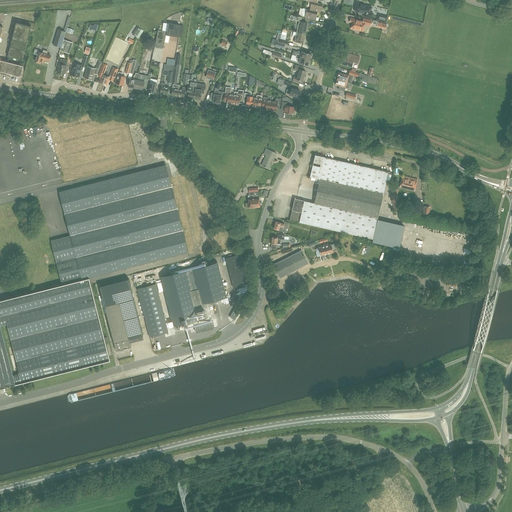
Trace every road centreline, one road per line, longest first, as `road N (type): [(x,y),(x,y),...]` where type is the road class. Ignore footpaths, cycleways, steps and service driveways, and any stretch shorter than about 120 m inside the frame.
road 1 (primary): [(0,490),(291,423)]
road 2 (unclassified): [(0,402),(224,343),(249,322),(260,298)]
road 3 (unclassified): [(433,511),(407,464),(361,442),(281,439),(180,456)]
road 4 (residential): [(55,95),(65,84),(303,122)]
road 5 (unclassified): [(0,504),(180,456)]
road 6 (unknown): [(276,184),(451,239)]
road 7 (tertiary): [(511,190),(437,154),(347,137)]
road 8 (unclassified): [(163,111),(165,130),(221,190),(254,241)]
road 9 (primary): [(437,407),(291,423)]
road 10 (primary): [(291,423),(437,417)]
road 11 (unclassified): [(260,298),(341,258),(392,276)]
road 12 (tertiary): [(302,130),(163,111)]
road 13 (unclassified): [(303,122),(338,0)]
road 14 (unclassified): [(254,241),(302,130)]
